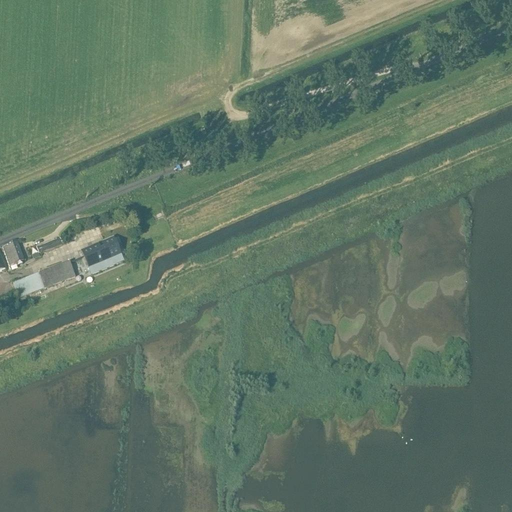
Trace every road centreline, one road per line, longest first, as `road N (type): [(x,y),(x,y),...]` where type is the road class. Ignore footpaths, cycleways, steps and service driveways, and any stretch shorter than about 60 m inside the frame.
road 1 (unclassified): [(0,242),(511,26)]
road 2 (track): [(448,0),(216,95),(230,120),(394,66),(412,68)]
